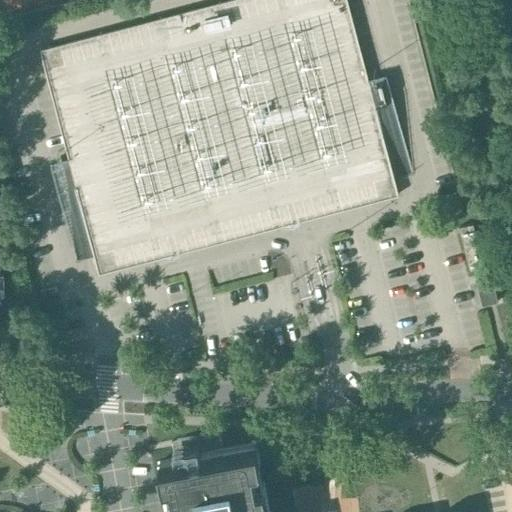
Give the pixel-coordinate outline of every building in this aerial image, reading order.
[(346,0),(221,0),(40,48),(98,272),(175,252),(295,220),(397,193),(371,91),(346,0)] [(473,222),(459,226),(470,268),(474,267),(481,265),(483,264),(473,222)] [(498,300),(492,279),(477,283),(482,304),(498,300)] [(269,511),(256,442),(224,448),(158,461),(167,511),(269,511)] [(365,457),(344,461),(347,472),(367,468),(365,457)]
